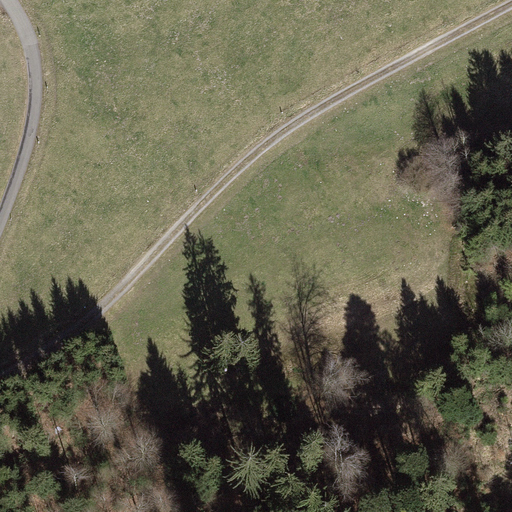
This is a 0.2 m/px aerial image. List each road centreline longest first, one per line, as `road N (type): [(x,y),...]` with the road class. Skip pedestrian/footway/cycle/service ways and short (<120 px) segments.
road 1 (track): [(511,0),(303,111),(224,174),(86,323),(0,377)]
road 2 (unclassified): [(0,223),(23,162),(35,89),(30,42),(7,0)]
